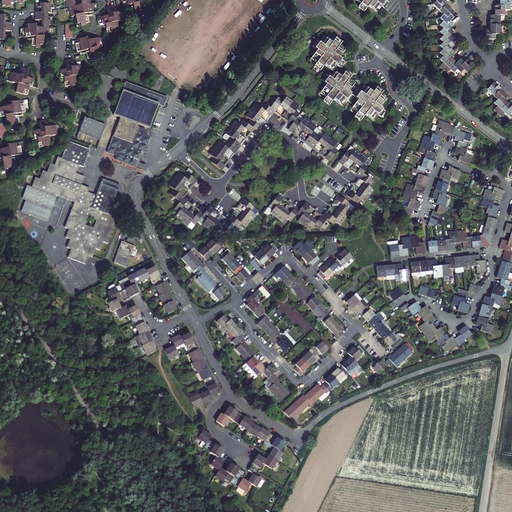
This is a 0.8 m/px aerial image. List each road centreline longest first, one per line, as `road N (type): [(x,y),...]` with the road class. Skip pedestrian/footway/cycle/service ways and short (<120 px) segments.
road 1 (residential): [(496,177),(509,196),(488,282),(471,315),(449,320),(414,298),(397,306)]
road 2 (unclassified): [(508,349),(370,391),(298,435)]
road 3 (residential): [(191,314),(135,198),(142,180),(176,149)]
road 4 (residential): [(176,149),(238,93),(303,8)]
road 5 (residential): [(356,328),(301,387),(233,303)]
road 6 (unclassified): [(508,349),(481,511)]
road 7 (residential): [(376,64),(411,112),(387,174)]
